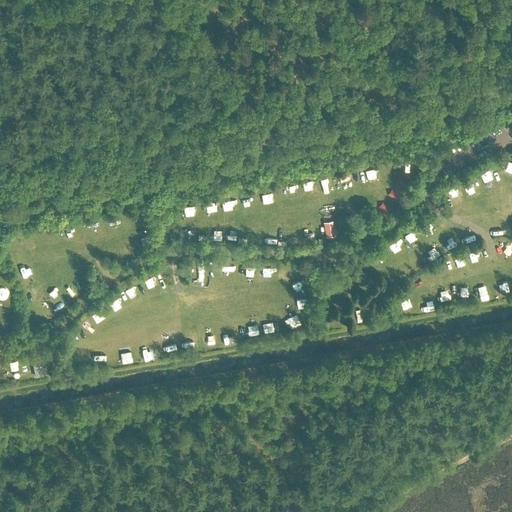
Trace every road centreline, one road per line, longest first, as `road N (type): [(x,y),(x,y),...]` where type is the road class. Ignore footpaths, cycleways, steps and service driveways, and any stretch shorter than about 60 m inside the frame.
road 1 (track): [(511,127),(433,175),(349,248),(198,248),(152,257),(51,335),(0,352)]
road 2 (unclassified): [(0,191),(511,93)]
road 3 (track): [(511,436),(446,467),(382,511)]
